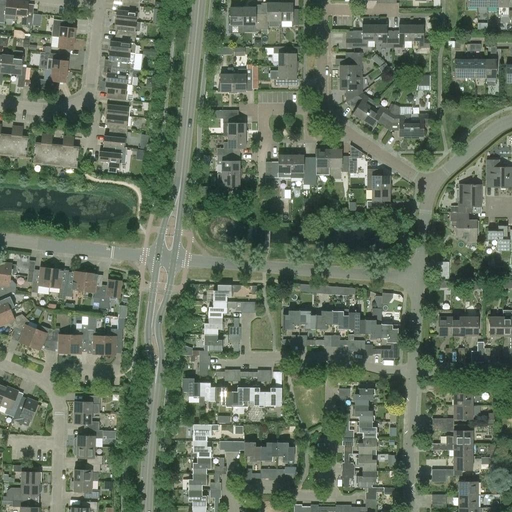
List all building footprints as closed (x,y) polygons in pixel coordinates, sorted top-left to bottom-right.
[(6,0),(6,1),(1,0),(0,0),(0,2),(0,22),(4,23),(5,19),(15,21),(15,16),(17,1),(9,0),(6,0)] [(28,2),(17,1),(15,16),(22,17),(21,25),(22,25),(22,28),(27,29),(27,33),(30,34),(30,26),(32,26),(32,18),(26,17),(28,2)] [(267,14),(261,14),(261,30),(261,33),(267,33),(267,30),(267,21),(280,21),(280,3),(267,3),(267,14)] [(293,3),(280,3),(280,21),(291,21),(291,25),(298,25),(298,10),(292,10),(293,3)] [(117,10),(116,20),(137,22),(139,6),(129,5),(129,11),(117,10)] [(230,7),(230,24),(228,24),(228,34),(243,34),(243,26),(243,7),(230,7)] [(243,7),(243,26),(251,26),(250,30),(261,30),(261,14),(255,14),(255,8),(243,7)] [(137,22),(116,20),(115,30),(125,31),(125,36),(135,37),(136,37),(137,22)] [(374,41),(374,26),(362,26),(362,32),(346,32),(346,48),(368,48),(368,41),(374,41)] [(374,26),(374,41),(381,42),(381,48),(393,48),(393,32),(387,32),(387,26),(374,26)] [(393,32),(393,48),(404,48),(404,42),(411,42),(411,27),(399,26),(399,32),(393,32)] [(59,37),(74,38),(76,29),(74,29),(61,27),(60,27),(59,37)] [(424,27),(411,27),(411,42),(417,42),(417,48),(429,49),(430,39),(424,39),(424,27)] [(116,36),(115,42),(110,41),(109,51),(135,54),(136,46),(134,44),(135,37),(125,36),(116,36)] [(74,38),(59,37),(57,47),(73,49),(74,38)] [(235,48),(235,56),(246,56),(246,47),(235,48)] [(278,67),(296,67),(296,54),(288,54),(288,48),(273,48),(273,55),(278,55),(278,67)] [(12,56),(10,74),(19,76),(18,87),(24,87),(26,67),(21,67),(22,57),(23,51),(13,50),(12,56)] [(109,51),(108,67),(133,69),(132,68),(132,64),(134,64),(135,54),(109,51)] [(51,53),(45,53),(44,59),(48,59),(47,70),(51,70),(51,71),(66,71),(67,61),(61,60),(61,54),(51,54),(51,53)] [(137,53),(135,69),(141,70),(143,54),(137,53)] [(12,56),(0,54),(0,84),(0,85),(2,73),(10,74),(12,56)] [(372,60),(380,64),(382,59),(375,55),(372,60)] [(361,78),(361,72),(361,59),(346,59),(346,66),(340,66),(340,78),(361,78)] [(465,78),(465,60),(455,60),(455,78),(465,78)] [(465,60),(465,78),(475,78),(475,60),(465,60)] [(475,60),(475,78),(485,79),(485,60),(475,60)] [(485,60),(485,79),(496,79),(496,60),(485,60)] [(238,75),(233,75),(233,93),(245,93),(245,92),(252,92),(252,90),(258,89),(258,67),(252,67),(252,65),(246,65),(246,69),(238,69),(238,75)] [(108,67),(107,73),(106,82),(132,85),(133,77),(138,72),(141,72),(141,70),(133,69),(108,67)] [(278,67),(278,71),(270,71),(270,79),(273,79),(273,86),(289,86),(289,79),(296,79),(296,67),(278,67)] [(220,75),(220,81),(219,81),(217,92),(220,92),(220,93),(233,93),(233,75),(233,68),(227,68),(228,75),(220,75)] [(51,71),(50,80),(58,81),(65,82),(66,71),(51,71)] [(429,74),(418,75),(419,90),(430,89),(429,74)] [(361,78),(340,78),(340,90),(346,90),(345,103),(346,103),(362,94),(362,85),(361,78)] [(39,79),(38,87),(47,88),(48,80),(44,80),(39,79)] [(132,85),(106,82),(105,92),(106,92),(106,98),(108,98),(127,101),(127,94),(131,95),(132,85)] [(362,94),(346,103),(355,109),(352,114),(362,121),(370,108),(365,105),(369,99),(362,94)] [(108,104),(107,114),(129,116),(130,101),(127,101),(108,98),(110,104),(108,104)] [(370,108),(362,121),(373,128),(376,123),(382,126),(390,113),(390,112),(374,102),(370,108)] [(394,105),(390,112),(390,113),(382,126),(389,131),(399,131),(399,137),(411,138),(411,115),(411,108),(399,107),(394,105)] [(223,111),(223,124),(223,136),(228,136),(246,136),(246,124),(238,124),(238,112),(223,111)] [(129,116),(107,114),(106,124),(108,124),(109,131),(127,133),(129,116)] [(418,115),(411,115),(411,138),(423,138),(423,124),(429,124),(430,115),(418,115)] [(0,156),(26,159),(28,138),(22,137),(23,128),(12,127),(11,136),(6,135),(1,135),(2,125),(0,125),(0,156)] [(109,131),(107,136),(104,136),(103,146),(104,147),(121,148),(125,148),(127,133),(109,131)] [(35,143),(34,153),(33,164),(77,168),(79,148),(74,147),(74,138),(64,137),(63,146),(52,145),(53,135),(42,135),(41,144),(35,143)] [(223,143),(223,149),(217,149),(217,156),(240,155),(240,149),(246,149),(246,136),(228,136),(228,143),(223,143)] [(104,147),(103,152),(99,152),(98,162),(108,163),(108,168),(120,170),(121,153),(120,153),(121,148),(104,147)] [(316,149),(315,170),(309,170),(309,185),(315,185),(315,175),(329,175),(329,167),(328,167),(328,150),(316,149)] [(137,150),(135,160),(143,161),(145,151),(137,150)] [(341,150),(328,150),(328,167),(329,167),(341,167),(341,173),(348,173),(348,157),(341,157),(341,150)] [(239,162),(240,155),(217,156),(217,162),(217,165),(222,165),(222,174),(240,174),(240,162),(239,162)] [(271,163),(271,178),(278,178),(284,178),(290,178),(290,173),(290,155),(277,155),(278,163),(271,163)] [(290,155),(290,173),(290,178),(302,178),(302,185),(309,185),(309,170),(303,170),(303,155),(290,155)] [(511,168),(499,168),(499,160),(486,160),(485,168),(493,168),(493,187),(511,187),(511,168)] [(367,169),(367,176),(367,189),(371,189),(389,189),(390,176),(383,176),(383,170),(367,169)] [(222,174),(218,174),(218,187),(219,187),(219,192),(227,192),(227,187),(240,187),(240,174),(222,174)] [(459,207),(459,213),(468,213),(480,213),(481,185),(460,185),(460,202),(459,202),(459,207)] [(389,189),(371,189),(371,201),(366,201),(366,207),(382,208),(382,201),(389,201),(389,189)] [(468,213),(459,213),(450,213),(450,226),(456,227),(456,236),(476,236),(476,221),(468,221),(468,213)] [(511,249),(511,239),(507,239),(507,227),(498,227),(498,232),(487,232),(487,245),(496,245),(496,252),(510,252),(510,249),(511,249)] [(29,262),(31,254),(24,252),(22,260),(29,262)] [(16,265),(10,265),(10,264),(0,262),(0,274),(11,275),(15,276),(16,265)] [(33,283),(31,293),(31,298),(37,298),(38,287),(50,288),(50,286),(51,271),(40,269),(39,281),(33,281),(33,283)] [(52,269),(51,271),(50,286),(61,287),(59,299),(65,299),(65,297),(67,285),(67,283),(62,282),(63,270),(52,269)] [(73,286),(67,285),(65,297),(72,298),(72,291),(84,292),(84,290),(86,273),(85,275),(74,273),(73,286)] [(98,274),(86,273),(84,290),(95,292),(93,307),(99,307),(101,293),(102,287),(96,287),(98,274)] [(11,275),(0,274),(0,285),(4,287),(4,292),(11,293),(15,293),(16,287),(17,285),(12,281),(10,280),(11,275)] [(101,293),(99,307),(99,308),(109,309),(110,298),(120,299),(122,281),(108,280),(106,294),(101,293)] [(213,292),(213,302),(227,302),(227,297),(231,297),(232,297),(232,292),(237,292),(241,289),(241,286),(231,286),(231,287),(217,287),(217,292),(213,292)] [(0,314),(9,310),(4,300),(10,298),(11,293),(4,292),(0,291),(0,314)] [(376,305),(399,306),(400,293),(382,293),(382,295),(376,295),(376,305)] [(209,308),(209,318),(222,319),(222,313),(226,314),(227,308),(236,308),(236,311),(241,311),(241,302),(236,302),(227,302),(213,302),(213,308),(209,308)] [(119,317),(126,317),(127,305),(121,305),(119,317)] [(10,309),(9,310),(0,314),(0,326),(13,321),(16,328),(25,318),(22,315),(14,318),(10,309)] [(321,316),(316,316),(316,330),(326,330),(326,325),(332,325),(332,309),(326,309),(326,312),(321,312),(321,316)] [(342,309),(332,309),(332,325),(337,325),(337,330),(348,330),(349,309),(342,309)] [(349,309),(348,330),(353,330),(353,334),(364,334),(365,321),(360,321),(360,316),(359,316),(359,309),(349,309)] [(372,321),(365,321),(364,334),(370,334),(370,338),(381,338),(381,321),(381,309),(372,309),(372,321)] [(438,310),(438,317),(438,336),(451,336),(452,317),(452,310),(438,310)] [(299,326),(299,312),(288,312),(288,316),(283,316),(283,330),(294,330),(294,326),(299,326)] [(310,312),(299,312),(299,326),(304,326),(304,330),(316,330),(316,316),(310,316),(310,312)] [(511,316),(503,317),(503,336),(509,336),(509,349),(509,363),(511,362),(511,316)] [(464,317),(452,317),(451,336),(464,336),(464,317)] [(477,317),(464,317),(464,336),(477,336),(477,317)] [(503,336),(503,317),(489,317),(490,336),(503,336)] [(25,318),(16,328),(23,331),(18,343),(29,347),(30,346),(35,331),(27,328),(29,322),(25,318)] [(222,319),(209,318),(209,324),(204,324),(204,335),(218,335),(218,330),(222,330),(222,319)] [(381,321),(381,338),(387,338),(387,343),(392,343),(397,343),(398,324),(392,324),(392,321),(381,321)] [(35,331),(30,346),(41,350),(44,341),(53,341),(54,330),(48,329),(38,325),(36,329),(35,331)] [(70,335),(70,337),(70,352),(70,353),(81,353),(82,338),(87,338),(87,330),(88,330),(88,325),(76,325),(76,335),(70,335)] [(104,336),(104,338),(104,354),(116,354),(116,339),(122,339),(122,330),(110,329),(110,336),(104,336)] [(54,330),(53,341),(58,342),(58,354),(70,354),(70,353),(70,352),(70,337),(59,337),(59,330),(54,330)] [(93,330),(88,330),(87,330),(87,338),(93,338),(92,355),(104,356),(104,354),(104,338),(104,336),(104,333),(93,332),(93,330)] [(208,351),(199,351),(192,351),(192,356),(199,356),(199,364),(210,364),(210,356),(208,356),(208,352),(222,352),(222,341),(218,340),(218,335),(204,335),(204,346),(208,346),(208,351)] [(477,342),(477,352),(471,352),(471,363),(483,363),(483,342),(477,342)] [(210,364),(199,364),(199,376),(208,376),(208,371),(210,371),(210,364)] [(270,392),(265,392),(265,406),(281,406),(281,389),(282,373),(273,373),(273,378),(275,381),(275,389),(270,388),(270,392)] [(199,396),(199,384),(194,384),(194,379),(183,379),(183,392),(188,392),(188,396),(199,396)] [(211,384),(199,384),(199,396),(204,396),(204,401),(216,401),(216,388),(211,388),(211,384)] [(472,393),(465,393),(465,386),(452,386),(452,387),(433,387),(433,393),(453,393),(453,406),(472,406),(472,393)] [(18,392),(8,388),(1,406),(7,408),(4,414),(14,418),(17,410),(18,407),(13,405),(18,392)] [(216,388),(216,401),(221,401),(221,406),(232,406),(232,392),(227,392),(227,388),(216,388)] [(232,392),(232,406),(243,406),(243,402),(249,402),(249,388),(238,388),(238,392),(232,392)] [(265,406),(265,392),(260,392),(260,388),(249,388),(249,402),(254,402),(254,406),(265,406)] [(355,394),(355,406),(368,406),(368,401),(372,401),(372,389),(359,389),(359,394),(355,394)] [(99,413),(100,405),(100,397),(87,396),(87,402),(74,402),(74,413),(91,413),(99,413)] [(17,410),(14,418),(12,421),(28,427),(31,421),(38,403),(28,399),(22,412),(17,410)] [(345,405),(340,405),(340,414),(338,414),(338,422),(344,422),(349,422),(350,414),(345,414),(345,405)] [(368,406),(355,406),(355,416),(359,416),(359,422),(372,422),(372,411),(368,411),(368,406)] [(472,406),(453,406),(453,419),(480,419),(480,407),(472,407),(472,406)] [(91,413),(74,413),(74,424),(86,424),(86,430),(90,430),(99,431),(99,422),(91,422),(91,413)] [(344,422),(344,430),(342,430),(342,438),(354,438),(354,431),(349,430),(349,422),(344,422)] [(372,422),(359,422),(359,433),(363,433),(363,438),(376,438),(376,427),(372,427),(372,422)] [(194,425),(194,442),(208,442),(208,437),(212,437),(212,431),(218,431),(218,425),(194,425)] [(90,430),(90,436),(77,436),(77,439),(75,439),(74,440),(74,447),(95,448),(95,439),(103,439),(103,431),(99,431),(90,430)] [(115,439),(115,431),(105,430),(104,439),(115,439)] [(453,431),(453,437),(446,437),(446,444),(472,444),(472,431),(453,431)] [(354,438),(342,438),(342,446),(344,446),(344,455),(349,455),(352,455),(352,446),(353,446),(354,438)] [(359,444),(359,455),(376,455),(376,449),(376,438),(363,438),(363,444),(359,444)] [(208,442),(194,442),(194,452),(198,452),(198,458),(211,458),(212,447),(208,447),(208,442)] [(245,442),(240,442),(236,442),(236,451),(240,451),(245,451),(245,443),(245,442)] [(245,443),(245,451),(244,457),(250,457),(250,461),(261,461),(261,447),(256,447),(256,443),(245,443)] [(267,447),(261,447),(261,461),(272,462),(273,457),(278,457),(278,443),(267,443),(267,447)] [(278,443),(278,457),(283,457),(283,461),(294,461),(294,448),(289,448),(289,443),(278,443)] [(446,444),(432,444),(432,451),(453,451),(454,457),(472,457),(472,444),(446,444)] [(95,448),(74,447),(74,454),(75,456),(77,456),(77,458),(89,459),(89,465),(100,465),(102,465),(102,457),(94,456),(95,448)] [(376,455),(359,455),(358,466),(362,466),(362,471),(376,471),(376,460),(376,455)] [(454,470),(446,470),(432,470),(432,476),(446,476),(462,476),(462,470),(472,470),(472,457),(454,457),(454,470)] [(193,463),(193,474),(207,474),(207,469),(211,469),(211,458),(198,458),(198,463),(193,463)] [(100,465),(89,465),(87,465),(87,470),(74,470),(74,481),(92,481),(98,481),(98,473),(100,473),(100,465)] [(21,484),(39,484),(39,473),(28,472),(29,466),(14,466),(14,472),(21,472),(21,484)] [(376,471),(362,471),(362,477),(358,477),(358,488),(364,488),(364,493),(384,493),(384,488),(371,488),(371,482),(375,482),(376,471)] [(189,479),(189,491),(203,491),(203,486),(207,486),(207,474),(193,474),(193,479),(189,479)] [(92,481),(74,481),(74,482),(71,482),(71,490),(74,490),(74,492),(84,493),(84,498),(99,498),(99,490),(91,490),(92,481)] [(458,495),(477,495),(477,482),(458,482),(458,495)] [(39,484),(21,484),(21,495),(13,495),(13,501),(28,501),(28,496),(39,496),(39,484)] [(203,491),(189,491),(189,502),(193,502),(193,507),(207,507),(207,496),(203,496),(203,491)] [(477,495),(458,495),(458,508),(466,508),(477,508),(477,495)] [(360,508),(359,511),(366,511),(367,508),(376,508),(376,499),(365,499),(365,508),(360,508)] [(28,501),(13,501),(13,507),(21,508),(20,511),(38,511),(38,508),(27,507),(28,501)] [(82,502),(82,508),(71,508),(71,511),(68,511),(93,511),(96,511),(97,502),(82,502)]
